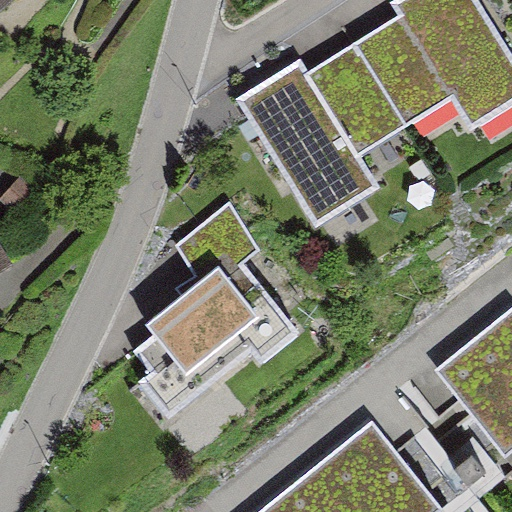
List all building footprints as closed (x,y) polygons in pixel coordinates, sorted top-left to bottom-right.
[(300,70),(242,105),(318,232),(374,199),(352,163),(448,106),(467,138),(511,111),(511,66),(472,0),(401,0),(388,8),(400,29),(308,83),(300,70)] [(195,320),(136,360),(155,387),(143,395),(163,424),(251,363),(259,375),(298,348),(244,270),(262,258),(229,210),(171,250),(202,294),(186,306),(195,320)] [(0,254),(0,284),(13,277),(0,254)] [(511,313),(435,378),(511,470),(511,313)] [(440,511),(373,427),(267,511),(440,511)]
